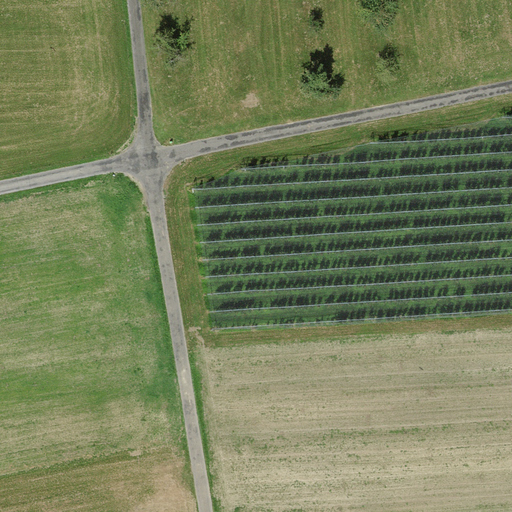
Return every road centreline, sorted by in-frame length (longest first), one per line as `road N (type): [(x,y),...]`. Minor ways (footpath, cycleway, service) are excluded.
road 1 (track): [(0,189),(511,84)]
road 2 (track): [(133,0),(149,158),(207,511)]
